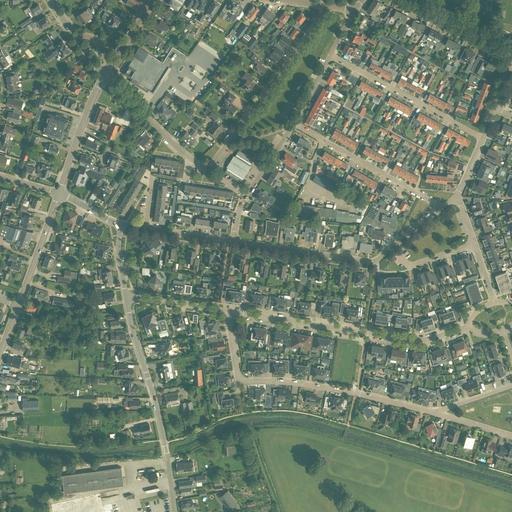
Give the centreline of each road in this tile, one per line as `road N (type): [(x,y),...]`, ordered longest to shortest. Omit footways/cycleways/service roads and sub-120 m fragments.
road 1 (residential): [(468,326),(419,340),(226,311)]
road 2 (tertiary): [(174,511),(160,423),(125,296)]
road 3 (residential): [(210,173),(331,7)]
road 4 (residential): [(432,412),(312,385),(238,380)]
road 5 (residential): [(482,139),(332,54)]
road 6 (residential): [(440,208),(293,123)]
road 7 (residential): [(102,77),(210,173)]
road 8 (residential): [(376,261),(233,241)]
road 9 (residential): [(511,61),(398,0)]
road 10 (tertiary): [(58,193),(102,77)]
road 11 (tertiary): [(17,306),(58,193)]
